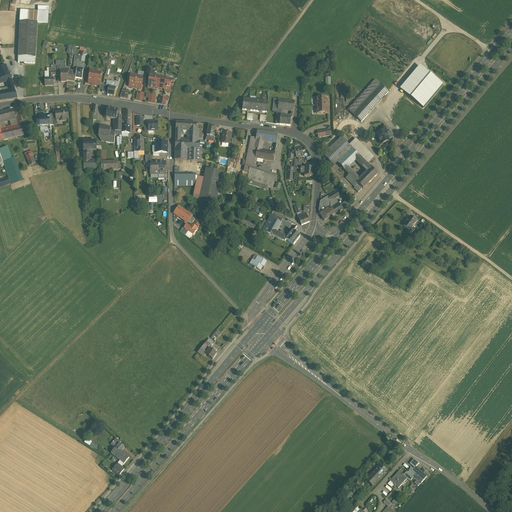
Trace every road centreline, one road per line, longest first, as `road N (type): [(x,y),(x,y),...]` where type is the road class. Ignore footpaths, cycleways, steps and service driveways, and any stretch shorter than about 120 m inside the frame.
road 1 (primary): [(269,333),(511,46)]
road 2 (primary): [(511,31),(340,233)]
road 3 (track): [(175,242),(0,420)]
road 4 (primary): [(259,324),(99,511)]
road 5 (tertiary): [(172,114),(306,140),(319,172),(311,228)]
road 6 (primary): [(115,511),(262,341)]
road 7 (tertiary): [(491,511),(342,397)]
road 8 (tertiary): [(0,106),(78,98),(172,114)]
road 9 (track): [(225,123),(313,0)]
road 10 (track): [(511,279),(395,195)]
road 11 (residential): [(172,114),(175,242)]
road 12 (primary): [(340,233),(259,324)]
